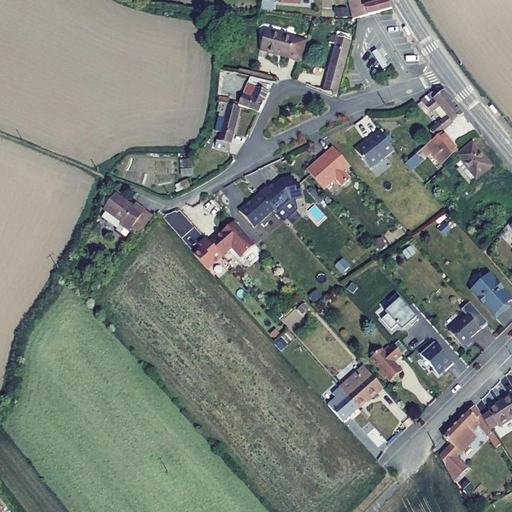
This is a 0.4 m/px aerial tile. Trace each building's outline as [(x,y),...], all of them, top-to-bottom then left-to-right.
[(349,0),(353,16),(357,15),(389,9),(385,0),(379,0),(361,4),(359,0),(349,0)] [(262,1),(261,11),(273,12),(273,1),(262,1)] [(261,32),(255,54),(285,61),(290,40),(261,32)] [(336,41),(324,90),(337,97),(351,36),(332,32),(330,39),(336,41)] [(290,40),(285,61),(294,64),(307,35),(290,40)] [(245,79),(244,84),(260,87),(262,82),(245,79)] [(240,83),(235,106),(254,109),(260,87),(244,84),(240,83)] [(432,134),(437,140),(442,135),(463,117),(444,95),(436,102),(433,98),(423,105),(433,115),(442,108),(451,119),(432,134)] [(225,152),(235,106),(223,103),(213,149),(225,152)] [(444,169),(448,165),(438,152),(448,143),(442,135),(437,140),(426,149),(444,169)] [(396,156),(381,137),(373,144),(374,145),(369,148),(368,147),(357,156),(373,175),(396,156)] [(438,152),(448,165),(459,156),(448,143),(438,152)] [(474,147),(459,160),(467,170),(461,176),(473,190),(494,171),(474,147)] [(350,170),(334,152),(308,175),(325,194),(336,183),(343,190),(351,183),(345,175),(350,170)] [(269,193),(262,199),(277,216),(279,218),(294,205),(304,203),(301,189),(297,190),(295,183),(283,185),(276,191),(273,195),(271,196),(269,193)] [(114,198),(103,213),(107,215),(102,222),(117,232),(115,234),(125,240),(129,234),(143,213),(134,206),(131,210),(114,198)] [(277,216),(262,199),(249,211),(248,210),(242,216),(258,234),(277,216)] [(152,218),(143,213),(129,234),(138,239),(152,218)] [(226,242),(225,243),(237,255),(238,254),(245,261),(249,261),(261,250),(241,228),(226,242)] [(237,255),(225,243),(222,245),(234,258),(237,255)] [(234,258),(222,245),(215,251),(227,264),(234,258)] [(215,251),(211,247),(204,253),(207,256),(200,263),(214,278),(228,265),(227,264),(215,251)] [(494,280),(477,296),(501,322),(508,315),(506,313),(511,307),(511,298),(508,294),(509,293),(503,287),(502,288),(494,280)] [(392,320),(387,325),(396,336),(402,330),(403,331),(404,330),(407,333),(414,328),(417,331),(423,325),(401,300),(393,307),(397,311),(390,317),(392,320)] [(303,303),(284,321),(291,328),(309,310),(303,303)] [(474,321),(456,338),(471,355),(480,347),(476,342),(493,327),(475,307),(468,313),(474,321)] [(426,360),(443,379),(450,374),(451,376),(459,368),(440,347),(426,360)] [(406,359),(397,348),(389,356),(385,352),(380,357),(401,381),(407,376),(398,366),(406,359)] [(380,357),(374,363),(383,374),(382,375),(388,383),(390,381),(395,386),(401,381),(380,357)] [(368,371),(344,392),(362,413),(379,398),(380,399),(387,393),(368,371)] [(347,426),(362,413),(344,392),(338,399),(341,403),(333,410),(347,426)] [(509,395),(487,409),(489,412),(482,416),(489,426),(492,431),(499,427),(511,418),(511,397),(511,398),(509,395)] [(475,405),(449,432),(463,445),(475,433),(470,427),(478,418),(485,428),(489,426),(482,416),(475,405)] [(478,435),(475,433),(463,445),(449,432),(444,437),(452,445),(447,450),(448,451),(441,458),(454,482),(467,468),(456,456),(478,435)]
